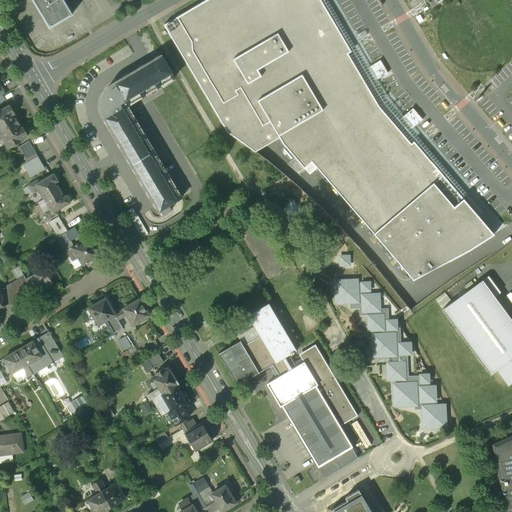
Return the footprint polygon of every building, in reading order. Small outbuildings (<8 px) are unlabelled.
[(33,0),(49,27),(72,14),(63,0),(33,0)] [(203,0),(177,17),(190,42),(191,51),(223,104),(239,96),(235,91),(240,89),(262,127),(270,122),(278,137),(310,173),(318,167),(372,229),(415,281),(496,234),(377,102),(347,50),(350,48),(322,0),(203,0)] [(265,146),(278,137),(270,122),(262,127),(240,89),(235,91),(239,96),(223,104),(191,51),(190,42),(177,17),(170,21),(163,25),(228,133),(255,153),(257,151),(265,146)] [(107,93),(105,97),(103,101),(103,102),(103,106),(103,108),(104,111),(104,113),(106,116),(160,209),(157,211),(161,216),(171,210),(168,206),(181,198),(126,106),(174,77),(163,57),(116,85),(112,87),(109,90),(107,93)] [(373,63),(367,67),(377,83),(383,79),(392,74),(382,57),(373,63)] [(0,105),(8,101),(4,94),(0,96),(0,105)] [(406,112),(401,116),(412,129),(417,125),(426,117),(414,104),(406,112)] [(9,105),(3,109),(3,108),(0,110),(0,131),(18,121),(14,114),(15,114),(9,105)] [(18,121),(0,131),(0,133),(8,148),(22,140),(21,139),(27,136),(22,127),(21,128),(18,121)] [(29,142),(18,148),(27,163),(38,157),(29,142)] [(45,169),(38,157),(27,163),(23,166),(30,178),(45,169)] [(39,182),(36,184),(38,188),(45,199),(61,189),(56,181),(58,180),(54,173),(39,182)] [(37,180),(29,185),(32,191),(38,188),(36,184),(39,182),(37,180)] [(61,189),(45,199),(51,209),(53,213),(56,211),(71,202),(67,195),(65,196),(61,189)] [(147,234),(132,208),(126,212),(141,237),(147,234)] [(51,209),(45,212),(49,219),(57,214),(56,211),(53,213),(51,209)] [(50,224),(54,231),(64,225),(60,218),(50,224)] [(64,225),(54,231),(58,237),(68,231),(64,225)] [(74,247),(68,251),(73,260),(78,257),(83,264),(99,255),(89,238),(74,247)] [(69,239),(59,245),(64,253),(68,251),(74,247),(69,239)] [(196,240),(176,252),(183,263),(202,252),(196,240)] [(349,255),(338,255),(339,267),(350,267),(349,255)] [(44,270),(26,280),(31,288),(35,294),(52,284),(44,270)] [(26,280),(24,276),(17,280),(20,285),(24,292),(31,288),(26,280)] [(358,279),(333,280),(334,304),(349,304),(350,309),(359,308),(359,315),(366,315),(367,332),(381,331),(381,333),(370,333),(372,358),(392,357),(392,361),(385,362),(386,381),(402,381),(402,382),(391,383),(393,407),(414,407),(414,410),(421,409),(422,430),(446,429),(445,404),(437,403),(435,385),(430,385),(429,374),(419,374),(419,376),(408,376),(407,355),(411,355),(410,342),(401,343),(400,328),(397,328),(396,319),(388,320),(387,309),(380,309),(379,293),(371,293),(370,281),(359,282),(360,284),(358,284),(358,279)] [(511,320),(482,280),(442,310),(490,375),(497,370),(511,358),(511,320)] [(24,292),(20,285),(9,291),(14,301),(26,295),(24,292)] [(97,303),(97,304),(89,309),(98,325),(106,321),(115,316),(115,315),(105,299),(102,301),(101,301),(100,301),(99,301),(98,302),(97,303)] [(139,299),(123,309),(124,310),(127,315),(133,325),(149,315),(139,299)] [(296,351),(268,303),(247,316),(259,336),(243,346),(259,373),(272,365),(279,377),(303,362),(301,359),(294,363),(289,355),(290,354),(291,355),(294,353),(293,352),(296,351)] [(98,325),(89,309),(82,312),(95,334),(109,326),(106,321),(98,325)] [(124,310),(115,315),(115,316),(118,320),(127,315),(124,310)] [(115,316),(106,321),(109,326),(114,334),(122,329),(117,320),(118,320),(115,316)] [(224,331),(210,340),(213,345),(228,337),(224,331)] [(49,332),(32,342),(42,358),(32,364),(37,373),(64,357),(49,332)] [(243,346),(240,341),(218,354),(237,386),(259,373),(243,346)] [(32,342),(18,351),(27,366),(32,364),(42,358),(32,342)] [(135,345),(127,350),(130,356),(138,351),(135,345)] [(357,416),(317,349),(301,358),(301,359),(303,362),(317,385),(316,385),(340,426),(357,416)] [(27,366),(18,351),(3,360),(6,367),(8,371),(9,371),(12,376),(23,369),(27,366)] [(156,352),(139,363),(146,373),(153,368),(163,362),(156,352)] [(511,358),(497,370),(508,384),(511,380),(511,358)] [(317,385),(303,362),(279,377),(266,384),(280,407),(281,406),(318,467),(319,466),(351,447),(352,447),(340,426),(316,385),(317,385)] [(37,373),(32,364),(27,366),(32,375),(37,373)] [(32,375),(27,366),(23,369),(28,378),(32,375)] [(164,368),(155,374),(156,375),(152,377),(158,388),(161,393),(175,385),(177,383),(168,368),(165,370),(164,368)] [(175,385),(161,393),(171,410),(173,413),(182,408),(187,405),(175,385)] [(158,388),(146,396),(149,401),(161,393),(158,388)] [(64,419),(91,409),(86,397),(60,406),(64,419)] [(151,402),(143,405),(147,414),(155,411),(151,402)] [(14,413),(8,403),(3,406),(9,416),(14,413)] [(9,416),(3,406),(0,408),(0,412),(4,419),(9,416)] [(182,408),(173,413),(171,410),(168,411),(176,425),(188,418),(185,414),(186,413),(187,411),(185,409),(183,408),(182,409),(182,408)] [(191,430),(187,422),(181,425),(186,433),(191,430)] [(191,430),(186,433),(196,450),(212,440),(205,429),(205,428),(203,425),(200,424),(197,426),(197,427),(191,430)] [(168,430),(154,438),(156,442),(170,435),(168,430)] [(21,435),(0,437),(0,456),(24,453),(21,435)] [(511,511),(511,436),(504,440),(503,440),(504,440),(493,445),(492,445),(492,446),(493,446),(495,459),(495,460),(498,473),(498,474),(500,486),(500,487),(501,487),(503,499),(503,500),(505,511),(511,511)] [(351,447),(319,466),(325,477),(358,458),(351,447)] [(297,476),(292,479),(296,485),(301,482),(297,476)] [(106,488),(101,479),(96,481),(102,491),(106,488)] [(102,491),(96,481),(92,484),(98,494),(102,491)] [(106,488),(102,491),(111,506),(117,503),(117,502),(125,497),(116,482),(106,488)] [(224,486),(211,493),(217,503),(222,511),(223,510),(223,511),(229,507),(229,506),(234,503),(235,503),(234,502),(233,500),(237,498),(236,496),(232,498),(224,486)] [(202,499),(205,504),(212,500),(209,495),(211,493),(207,487),(198,492),(202,499)] [(371,511),(358,490),(345,498),(346,501),(330,510),(330,511),(371,511)] [(21,496),(25,504),(35,499),(30,491),(21,496)] [(111,506),(102,491),(98,494),(88,499),(95,511),(100,511),(106,509),(106,510),(111,506)] [(205,504),(207,508),(217,503),(211,493),(209,495),(212,500),(205,504)] [(76,497),(69,501),(75,511),(82,507),(76,497)] [(202,499),(192,505),(195,510),(205,504),(202,499)] [(217,503),(207,508),(209,511),(219,511),(222,511),(217,503)]
